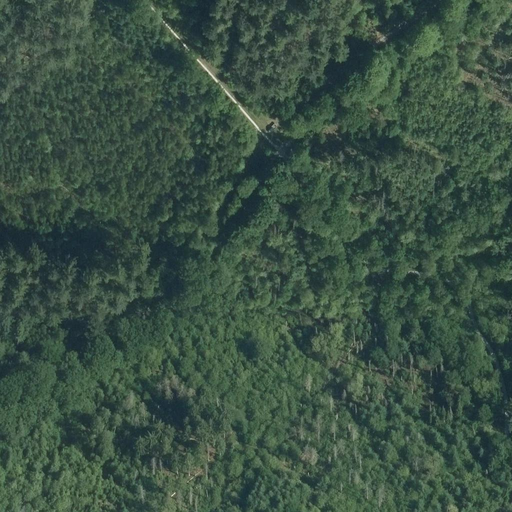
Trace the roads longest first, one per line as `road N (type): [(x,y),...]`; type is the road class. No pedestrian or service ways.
road 1 (track): [(437,0),(280,119),(145,309),(0,394)]
road 2 (track): [(268,133),(151,0)]
